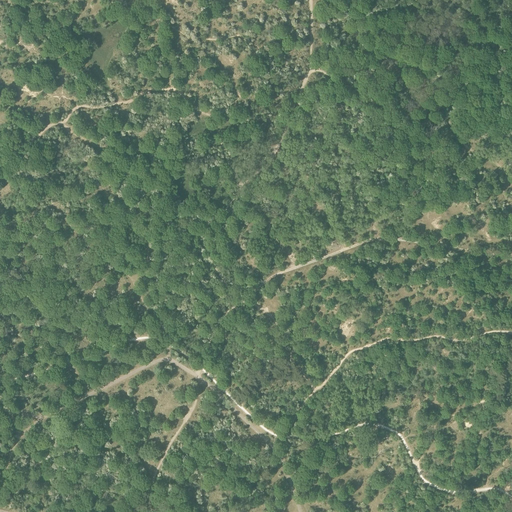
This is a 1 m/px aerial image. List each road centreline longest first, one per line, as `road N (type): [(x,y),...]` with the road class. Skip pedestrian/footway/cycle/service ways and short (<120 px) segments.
road 1 (track): [(239,302),(273,276),(359,243),(400,239),(511,255)]
road 2 (track): [(211,116),(174,90),(151,90),(129,102),(77,109),(0,161)]
road 3 (track): [(318,388),(350,352),(384,339),(511,333)]
road 4 (track): [(150,511),(156,472),(196,402),(200,366)]
road 5 (track): [(239,302),(212,251),(240,187)]
road 6 (track): [(60,123),(96,147),(144,152),(158,176)]
